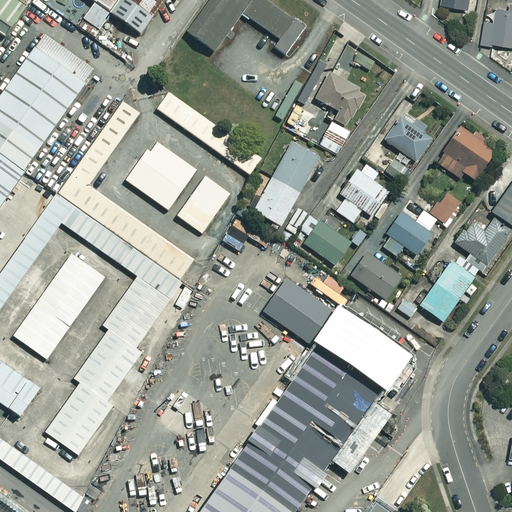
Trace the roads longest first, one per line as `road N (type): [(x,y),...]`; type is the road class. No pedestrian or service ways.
road 1 (unclassified): [(475,511),(449,429),(451,385),(511,297)]
road 2 (secondary): [(351,0),(511,112)]
